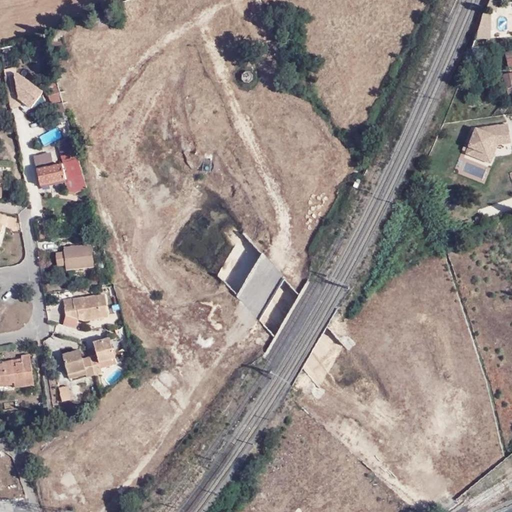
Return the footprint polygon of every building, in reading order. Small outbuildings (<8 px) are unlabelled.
[(0,0),(0,41),(96,0),(95,0),(0,0)] [(120,1),(114,4),(116,11),(123,9),(120,1)] [(492,36),(491,10),(479,11),(480,37),(492,36)] [(511,48),(503,50),(505,63),(511,62),(511,48)] [(504,67),(495,68),(496,77),(503,76),(506,92),(511,91),(511,70),(504,71),(504,67)] [(16,71),(12,72),(17,99),(31,109),(45,91),(16,71)] [(73,71),(55,75),(63,99),(81,94),(73,71)] [(511,142),(507,122),(474,126),(463,152),(491,163),(497,144),(511,142)] [(57,151),(58,163),(77,156),(75,146),(57,151)] [(78,194),(89,192),(83,165),(65,164),(37,171),(41,186),(66,181),(69,193),(78,194)] [(55,253),(57,267),(66,266),(66,271),(94,268),(92,244),(64,247),(64,252),(55,253)] [(108,300),(65,305),(66,320),(87,325),(110,322),(108,300)] [(95,358),(89,360),(89,363),(94,380),(100,379),(99,374),(99,369),(114,366),(109,343),(92,346),(95,358)] [(94,380),(89,363),(81,364),(80,355),(62,359),(66,378),(83,374),(84,379),(85,382),(94,380)] [(15,369),(12,368),(12,361),(3,362),(3,365),(0,364),(0,383),(14,382),(15,388),(32,386),(30,357),(21,357),(21,363),(15,364),(15,369)] [(115,371),(114,366),(99,369),(99,374),(115,371)] [(67,382),(84,379),(83,374),(66,378),(67,382)] [(68,390),(58,391),(60,405),(71,404),(68,390)]
